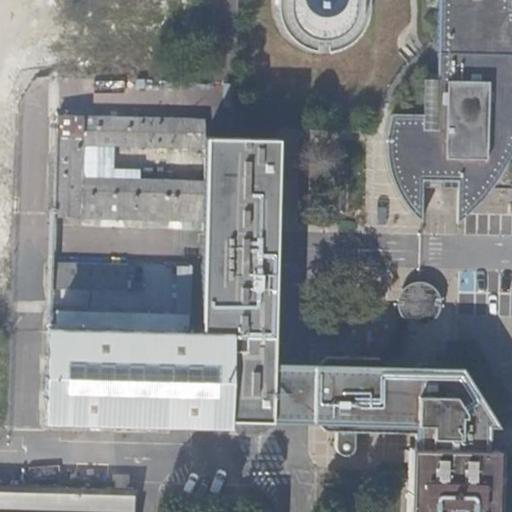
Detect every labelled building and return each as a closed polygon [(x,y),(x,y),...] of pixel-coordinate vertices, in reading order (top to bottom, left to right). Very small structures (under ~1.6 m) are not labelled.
[(0,0),(0,73),(17,74),(19,0),(0,0)] [(277,0),(277,10),(279,18),(282,26),(286,33),(289,37),(296,43),(301,46),(307,48),(313,50),(322,51),(331,50),(340,48),(345,45),(351,41),(357,36),(361,31),(366,22),(369,10),(368,0),(277,0)] [(511,0),(427,0),(426,74),(426,77),(414,77),(415,59),(410,72),(396,116),(392,142),(392,152),(392,159),(395,167),(401,180),(407,192),(415,204),(425,217),(426,183),(511,184),(511,138),(510,139),(511,76),(511,0)] [(0,218),(13,219),(16,95),(0,94),(0,218)] [(61,120),(57,218),(64,219),(82,220),(86,153),(85,153),(87,121),(61,120)] [(87,181),(86,205),(205,211),(205,225),(202,293),(201,331),(123,329),(51,327),(48,420),(224,426),(225,419),(273,419),(275,363),(276,300),(277,271),(271,271),(274,211),(278,211),(279,190),(280,146),(208,144),(208,127),(101,122),(99,150),(207,155),(206,186),(87,181)] [(205,211),(86,205),(85,220),(205,225),(205,211)] [(0,308),(9,308),(10,269),(0,269),(0,308)] [(443,307),(401,306),(402,312),(404,316),(411,322),(427,322),(428,328),(434,324),(441,316),(443,307)] [(51,327),(123,329),(123,313),(51,311),(51,327)] [(317,364),(275,363),(273,419),(316,419),(312,414),(313,368),(317,364)] [(511,419),(485,373),(313,368),(312,414),(316,419),(324,429),(339,430),(338,444),(341,449),(344,451),(347,452),(351,450),(353,448),(356,444),(371,436),(438,438),(511,440),(511,419)] [(511,511),(511,440),(438,438),(436,511),(511,511)] [(0,482),(0,511),(133,511),(135,486),(0,482)]
